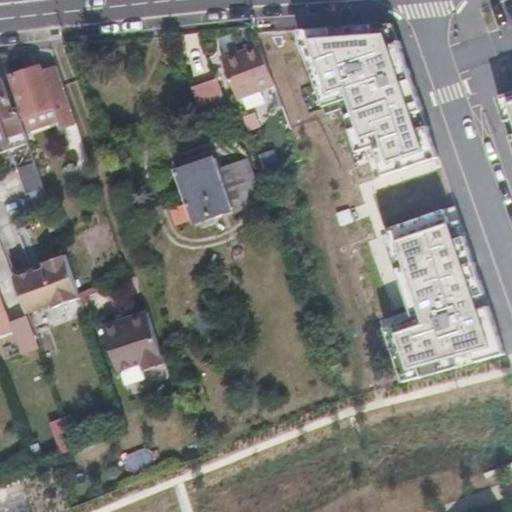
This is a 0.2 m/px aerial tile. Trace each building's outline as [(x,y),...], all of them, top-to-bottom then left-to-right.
[(457,166),(407,22),(303,28),(340,119),(356,115),(363,162),(377,156),(385,189),(457,166)] [(236,93),(274,79),(259,38),(221,53),(236,93)] [(64,126),(77,122),(58,65),(45,70),(43,64),(10,76),(28,128),(61,117),(64,126)] [(0,147),(8,145),(28,138),(27,133),(19,112),(16,113),(4,79),(0,80),(0,147)] [(200,112),(226,102),(217,80),(192,90),(200,112)] [(511,93),(503,96),(511,144),(511,93)] [(28,138),(8,145),(10,150),(12,150),(30,144),(28,138)] [(234,210),(217,158),(177,171),(195,222),(234,210)] [(45,187),(37,165),(23,170),(30,192),(45,187)] [(511,365),(511,323),(464,204),(387,229),(416,312),(389,327),(408,385),(511,365)] [(82,297),(67,254),(46,261),(48,268),(38,271),(37,269),(15,277),(28,312),(54,302),(55,306),(82,297)] [(0,337),(18,331),(0,278),(0,337)] [(148,311),(104,325),(120,372),(141,365),(144,370),(166,363),(148,311)]
